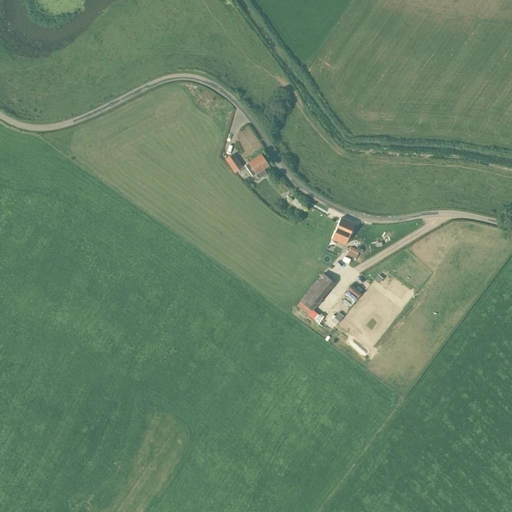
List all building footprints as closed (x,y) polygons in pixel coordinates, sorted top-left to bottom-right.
[(233,154),(225,159),(234,172),(242,167),(233,154)] [(268,165),(261,155),(249,163),(245,165),(252,176),(255,173),(256,174),(258,173),(260,177),(268,172),(265,168),(268,165)] [(286,187),(282,192),(292,202),(291,202),(300,211),(304,206),(295,198),(296,197),(286,187)] [(344,245),(354,224),(341,218),(331,239),(344,245)] [(351,247),(346,256),(355,260),(359,251),(351,247)] [(322,273),(299,301),(312,311),(335,283),(323,273),(322,273)] [(358,328),(354,324),(350,329),(347,332),(352,336),(358,328)]
